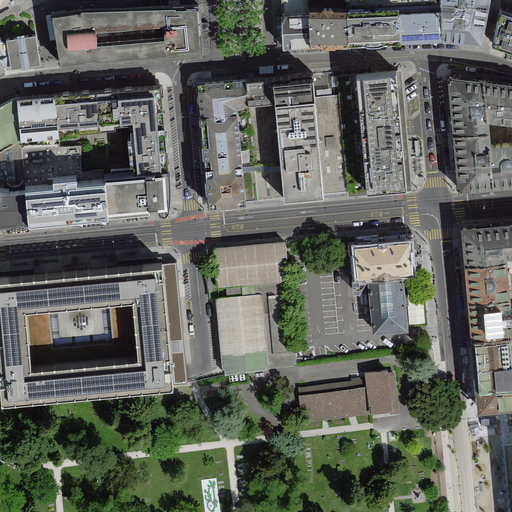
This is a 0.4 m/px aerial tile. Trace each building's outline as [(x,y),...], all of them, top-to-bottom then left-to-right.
[(309,14),(309,9),(309,0),(308,0),(282,0),(283,15),(309,14)] [(318,4),(309,0),(309,9),(347,10),(347,0),(336,4),(318,4)] [(400,12),(442,10),(442,2),(441,0),(346,0),(347,0),(347,10),(348,15),(400,12)] [(488,6),(442,2),(442,10),(443,38),(482,42),(488,6)] [(48,12),(57,62),(83,58),(203,48),(203,45),(199,5),(79,8),(48,12)] [(348,15),(347,10),(309,9),(309,14),(311,43),(349,43),(348,15)] [(494,43),(511,48),(511,13),(501,9),(494,43)] [(443,38),(442,10),(400,12),(401,40),(443,38)] [(401,40),(400,12),(348,15),(349,43),(401,40)] [(311,43),(309,14),(283,15),(284,45),(284,46),(311,45),(311,43)] [(36,33),(7,38),(7,40),(11,64),(11,67),(41,62),(36,33)] [(0,62),(2,67),(11,64),(7,40),(4,40),(1,39),(2,38),(0,36),(0,62)] [(397,71),(359,74),(365,131),(370,189),(406,185),(397,71)] [(246,78),(248,103),(252,102),(275,100),(316,96),(313,73),(284,75),(250,78),(246,78)] [(365,131),(359,74),(338,76),(339,94),(343,133),(365,131)] [(484,80),(450,76),(455,133),(489,130),(488,117),(484,80)] [(201,114),(239,111),(238,106),(248,103),(246,78),(199,83),(201,114)] [(511,83),(484,80),(488,117),(511,119),(511,83)] [(98,90),(101,128),(116,127),(116,123),(128,122),(131,124),(131,128),(165,125),(161,85),(98,90)] [(56,93),(59,132),(101,128),(98,90),(56,93)] [(21,138),(60,135),(59,132),(56,93),(18,96),(21,138)] [(316,96),(324,193),(348,191),(343,133),(339,94),(316,96)] [(0,145),(10,139),(21,138),(18,96),(0,106),(0,145)] [(324,193),(316,96),(275,100),(284,197),(324,193)] [(284,197),(275,100),(252,102),(248,103),(258,199),(284,197)] [(258,199),(248,103),(238,106),(239,111),(247,200),(258,199)] [(210,204),(247,200),(239,111),(201,114),(210,204)] [(165,125),(131,128),(132,135),(128,136),(131,163),(134,163),(135,170),(169,167),(165,125)] [(489,130),(455,133),(460,188),(493,185),(490,144),(489,130)] [(365,131),(343,133),(348,191),(370,189),(365,131)] [(22,149),(60,146),(60,135),(21,138),(22,149)] [(0,191),(26,189),(25,184),(22,149),(21,138),(10,139),(0,145),(0,191)] [(511,142),(490,144),(493,185),(511,183),(511,142)] [(84,179),(83,171),(81,145),(60,146),(22,149),(25,184),(54,182),(54,176),(77,173),(78,180),(84,179)] [(135,170),(106,173),(106,177),(109,213),(150,209),(150,204),(158,203),(159,208),(161,210),(162,211),(165,211),(168,209),(170,206),(171,193),(169,167),(135,170)] [(106,177),(106,173),(105,169),(83,171),(84,179),(106,177)] [(109,213),(106,177),(84,179),(78,180),(77,173),(54,176),(54,182),(25,184),(26,189),(29,217),(29,221),(109,213)] [(26,189),(0,191),(0,219),(29,217),(26,189)] [(506,253),(511,252),(511,221),(463,226),(466,262),(506,258),(506,253)] [(290,280),(286,241),(216,248),(219,286),(227,285),(290,280)] [(409,242),(357,247),(360,274),(369,273),(375,330),(407,327),(402,270),(412,269),(409,242)] [(509,295),(506,258),(466,262),(470,299),(509,295)] [(162,262),(0,277),(0,397),(2,398),(173,382),(188,381),(187,372),(177,260),(162,262)] [(291,290),(290,280),(227,285),(227,295),(239,294),(263,291),(263,293),(268,293),(291,290)] [(291,290),(268,293),(273,354),(296,351),(298,351),(293,290),(291,290)] [(263,291),(239,294),(247,370),(268,367),(267,365),(270,363),(263,293),(263,291)] [(273,354),(268,293),(263,293),(270,363),(267,365),(268,367),(297,364),(296,351),(273,354)] [(227,295),(217,296),(226,373),(247,370),(239,294),(227,295)] [(511,333),(511,324),(509,295),(470,299),(473,337),(511,333)] [(511,333),(473,337),(479,407),(501,405),(511,403),(511,333)] [(367,370),(368,377),(368,385),(372,413),(391,410),(394,410),(389,371),(388,367),(367,370)] [(395,370),(389,371),(394,410),(391,410),(391,413),(401,412),(395,370)] [(299,393),(368,385),(368,377),(298,386),(299,393)] [(368,385),(299,393),(303,422),(366,413),(372,413),(368,385)]
